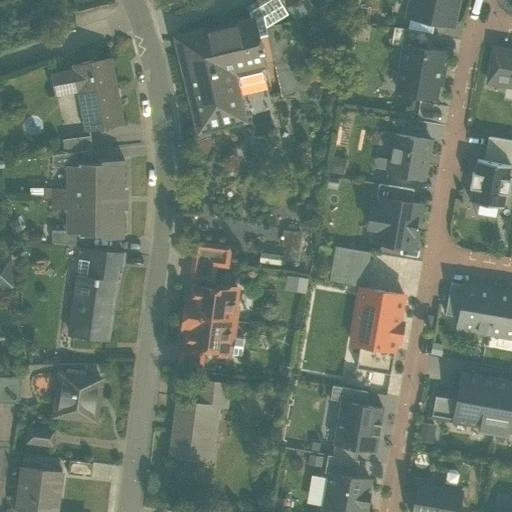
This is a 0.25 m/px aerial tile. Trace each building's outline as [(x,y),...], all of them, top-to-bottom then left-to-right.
[(253,19),(176,38),(198,131),(240,121),(231,86),(265,78),(262,65),(263,64),(260,52),(263,52),(262,48),(260,49),(255,31),(267,28),(282,94),(311,87),(296,21),(273,26),(272,23),(288,14),(279,0),(269,0),(260,6),(259,4),(257,6),(258,7),(250,13),(253,19)] [(411,0),(408,17),(451,25),(456,0),(411,0)] [(429,33),(394,27),(391,44),(404,46),(404,45),(427,49),(429,33)] [(427,49),(404,45),(404,46),(397,91),(434,98),(437,83),(440,84),(443,67),(440,66),(442,52),(427,49)] [(511,51),(494,48),(488,82),(511,86),(511,51)] [(111,57),(72,64),(73,68),(50,73),(55,95),(77,91),(84,131),(124,123),(111,57)] [(389,173),(424,180),(430,141),(396,134),(389,173)] [(90,135),(63,139),(64,152),(76,151),(92,149),(90,135)] [(511,141),(488,137),(484,161),(511,166),(511,165),(511,141)] [(64,152),(52,154),(52,166),(67,166),(76,166),(76,164),(76,151),(64,152)] [(124,159),(101,159),(101,162),(80,162),(79,164),(76,164),(76,166),(67,166),(66,188),(79,188),(79,198),(123,198),(124,159)] [(484,161),(477,160),(475,173),(472,173),(469,188),(472,188),(470,202),(503,208),(506,194),(509,194),(511,179),(508,179),(511,166),(484,161)] [(381,197),(412,203),(414,190),(379,184),(376,198),(381,199),(381,197)] [(66,188),(52,188),(52,198),(79,198),(79,188),(66,188)] [(380,242),(412,247),(420,204),(412,203),(381,197),(381,199),(379,210),(371,208),(368,228),(382,230),(380,242)] [(79,198),(52,198),(51,208),(66,208),(79,208),(79,198)] [(123,198),(79,198),(79,208),(66,208),(66,230),(75,231),(76,232),(79,232),(79,234),(100,234),(100,238),(123,238),(123,198)] [(66,230),(51,230),(51,242),(75,245),(76,232),(75,231),(66,230)] [(230,246),(195,241),(192,261),(216,264),(227,266),(230,246)] [(369,253),(335,247),(329,282),(359,286),(363,287),(369,253)] [(123,252),(94,248),(92,263),(116,266),(121,266),(123,252)] [(9,259),(0,259),(0,282),(12,281),(9,259)] [(216,264),(192,261),(190,278),(213,282),(216,264)] [(116,266),(92,263),(90,276),(79,275),(71,335),(106,339),(116,266)] [(446,314),(459,315),(464,285),(451,283),(446,314)] [(219,285),(218,288),(193,284),(191,298),(189,298),(188,307),(186,307),(185,314),(235,320),(237,305),(234,305),(237,287),(219,285)] [(457,327),(488,333),(496,291),(464,285),(459,315),(457,327)] [(359,286),(350,340),(395,348),(405,294),(363,287),(359,286)] [(511,293),(496,291),(488,333),(511,336),(511,293)] [(235,320),(185,314),(184,321),(186,321),(185,330),(187,330),(185,344),(210,347),(210,350),(228,353),(230,335),(233,335),(235,320)] [(230,335),(228,353),(241,354),(244,336),(233,335),(230,335)] [(204,352),(180,348),(178,366),(201,369),(204,352)] [(362,348),(362,369),(385,369),(385,348),(362,348)] [(101,378),(60,373),(54,414),(95,419),(101,378)] [(508,430),(511,430),(511,382),(461,374),(457,397),(453,421),(480,426),(480,430),(507,435),(508,430)] [(22,376),(0,376),(0,401),(18,402),(22,376)] [(229,383),(203,379),(201,402),(218,404),(218,405),(226,406),(229,383)] [(342,401),(365,405),(368,392),(332,386),(330,400),(341,402),(342,401)] [(429,416),(453,421),(457,397),(433,393),(429,416)] [(201,402),(177,399),(170,456),(194,459),(195,458),(211,460),(218,405),(218,404),(201,402)] [(358,448),(375,451),(378,435),(379,435),(381,424),(379,423),(382,407),(365,405),(342,401),(341,402),(334,444),(358,448)] [(435,427),(422,424),(419,441),(432,443),(435,427)] [(53,430),(29,427),(28,441),(51,444),(53,430)] [(358,448),(334,444),(332,456),(356,460),(358,448)] [(321,467),(323,457),(309,455),(307,464),(321,467)] [(330,474),(330,473),(356,477),(359,460),(356,460),(332,456),(327,455),(324,473),(330,474)] [(93,462),(69,459),(67,473),(91,476),(93,462)] [(56,511),(62,470),(22,465),(16,509),(36,511),(41,511),(56,511)] [(324,511),(325,511),(363,511),(365,505),(367,505),(369,494),(367,493),(370,479),(356,477),(330,473),(330,474),(324,511)] [(321,504),(327,477),(312,474),(306,501),(321,504)] [(457,511),(461,491),(417,483),(412,511),(457,511)]
